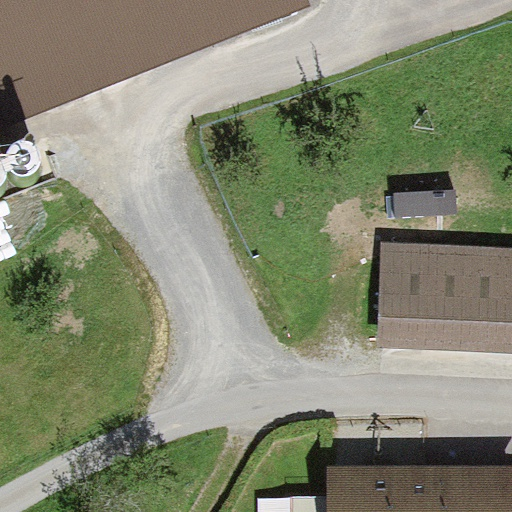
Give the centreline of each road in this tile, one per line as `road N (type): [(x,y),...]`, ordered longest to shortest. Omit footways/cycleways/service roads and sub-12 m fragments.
road 1 (track): [(197,511),(246,324),(180,190),(162,110),(483,0)]
road 2 (residential): [(0,499),(157,417),(282,395),(511,408)]
